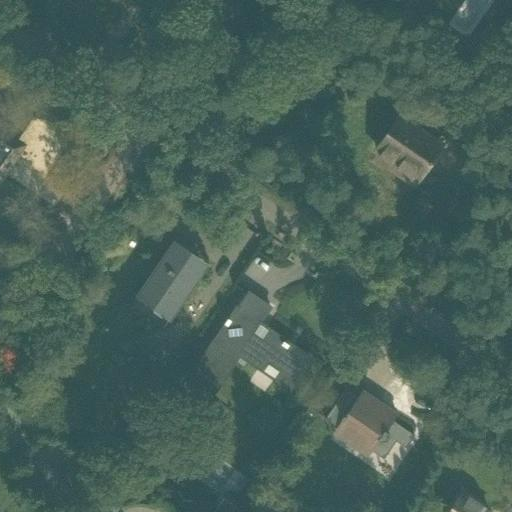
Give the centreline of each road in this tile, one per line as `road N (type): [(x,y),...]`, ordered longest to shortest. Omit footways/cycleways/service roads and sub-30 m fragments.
road 1 (residential): [(511,366),(148,111)]
road 2 (residential): [(0,336),(148,111)]
road 3 (residential): [(148,111),(0,11)]
road 4 (unknown): [(0,434),(117,511)]
road 5 (residential): [(148,111),(227,0)]
